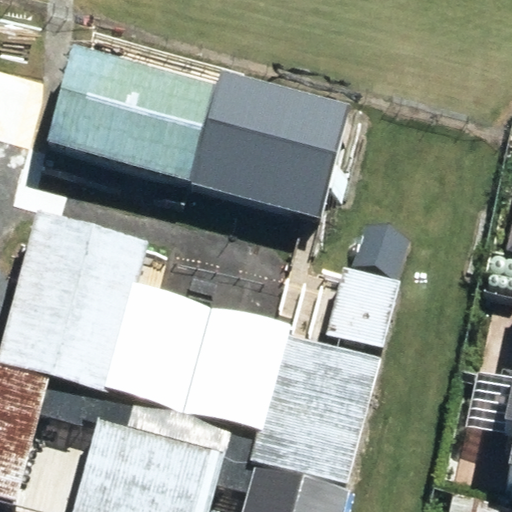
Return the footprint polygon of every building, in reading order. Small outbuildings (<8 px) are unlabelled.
[(36,150),(312,224),(341,117),(209,80),(206,95),(61,56),(36,150)] [(0,511),(3,511),(7,511),(40,388),(99,404),(139,251),(31,224),(0,342),(0,511)] [(320,343),(376,358),(394,289),(338,275),(320,343)] [(238,511),(336,511),(372,370),(280,348),(238,511)] [(511,444),(505,481),(511,482),(511,387),(505,387),(495,441),(511,444)] [(66,511),(206,511),(218,465),(88,430),(66,511)]
